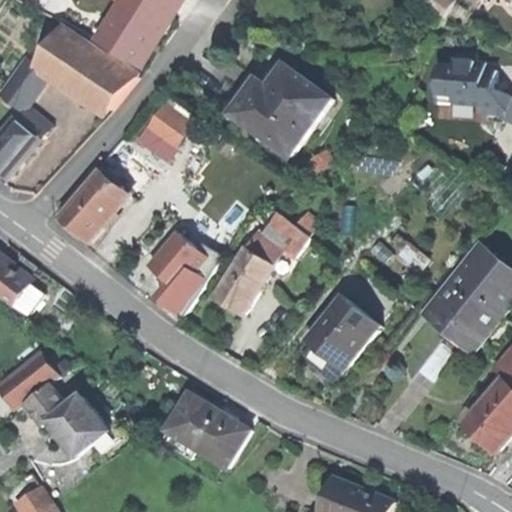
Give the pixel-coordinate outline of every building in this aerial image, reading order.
[(48,0),(42,8),(64,19),(76,2),(71,0),(48,0)] [(184,0),(131,0),(131,1),(113,30),(105,42),(144,65),(184,0)] [(457,0),(432,0),(428,7),(445,19),(457,0)] [(83,28),(105,42),(113,30),(90,16),(83,28)] [(67,26),(41,63),(39,65),(55,76),(68,85),(72,80),(117,110),(141,77),(67,26)] [(485,107),(485,114),(507,115),(511,104),(511,95),(504,92),(500,84),(500,79),(500,72),(489,71),(489,64),(480,64),(480,56),(461,55),(460,69),(443,68),(441,105),(443,105),(443,100),(460,101),(460,106),(485,107)] [(5,94),(28,111),(30,109),(55,76),(39,65),(41,63),(33,58),(5,94)] [(501,64),(489,64),(489,71),(500,72),(501,64)] [(253,93),(237,114),(296,157),(338,101),(291,66),(284,76),(275,88),(263,80),(253,93)] [(272,67),(263,80),(275,88),(284,76),(272,67)] [(28,111),(25,114),(50,135),(54,130),(30,109),(28,111)] [(25,114),(21,119),(46,140),(50,135),(25,114)] [(0,167),(2,170),(13,179),(46,140),(21,119),(0,144),(0,167)] [(138,138),(142,141),(148,135),(144,132),(138,138)] [(118,157),(106,170),(134,194),(145,180),(118,157)] [(78,229),(93,242),(134,194),(106,170),(66,218),(78,229)] [(167,224),(192,246),(216,219),(191,197),(167,224)] [(262,231),(251,247),(278,265),(288,249),(299,256),(312,236),(282,212),(267,234),(262,231)] [(471,344),(473,345),(501,310),(508,315),(511,310),(511,266),(485,244),(464,269),(470,274),(462,284),(458,281),(432,312),(453,329),(471,344)] [(233,305),(246,314),(278,265),(251,247),(219,297),(233,305)] [(25,274),(1,254),(0,255),(0,292),(6,297),(25,274)] [(453,277),(458,281),(462,284),(470,274),(464,269),(461,267),(453,277)] [(36,282),(25,274),(6,297),(17,306),(36,282)] [(347,295),(313,338),(324,347),(333,354),(338,348),(355,362),(385,325),(347,295)] [(462,355),(471,344),(453,329),(444,340),(452,347),(462,355)] [(116,365),(129,375),(146,354),(134,343),(116,365)] [(350,368),(355,362),(338,348),(333,354),(350,368)] [(46,351),(27,366),(35,377),(55,362),(46,351)] [(511,352),(498,368),(511,378),(511,379),(511,352)] [(22,408),(30,402),(55,383),(65,375),(55,362),(35,377),(27,366),(3,384),(22,408)] [(489,438),(503,450),(511,438),(511,379),(511,378),(472,423),(489,438)] [(50,422),(54,420),(72,405),(55,383),(30,402),(48,424),(50,422)] [(232,415),(195,392),(173,428),(175,430),(201,446),(232,465),(254,429),(237,418),(235,421),(230,418),(232,415)] [(64,433),(82,455),(114,430),(86,394),(72,405),(54,420),(64,433)] [(61,435),(64,433),(54,420),(50,422),(56,429),(61,435)] [(195,456),(201,446),(175,430),(169,440),(195,456)] [(62,511),(36,471),(0,494),(0,510),(1,511),(37,511),(39,511),(62,511)] [(365,487),(338,476),(323,511),(395,511),(400,501),(365,487)]
